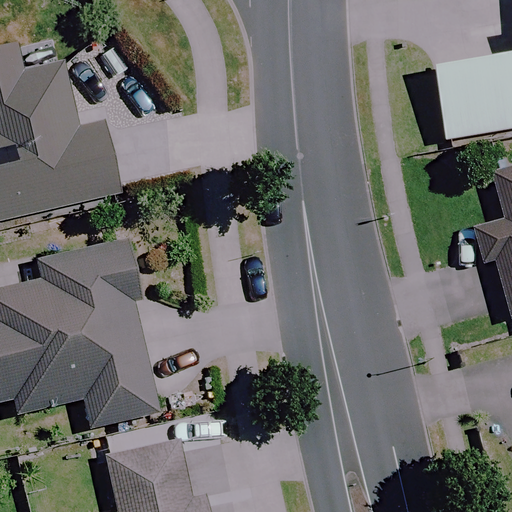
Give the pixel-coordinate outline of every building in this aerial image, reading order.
[(26,74),(21,52),(0,56),(0,222),(110,198),(102,158),(115,155),(109,125),(82,131),(68,65),(26,74)] [(511,56),(437,69),(449,142),(511,131),(511,56)] [(511,173),(493,179),(505,224),(476,231),(485,266),(495,264),(510,324),(511,323),(511,173)] [(145,297),(134,245),(42,264),(46,285),(0,294),(0,405),(15,402),(18,415),(85,402),(91,428),(147,417),(124,301),(145,297)] [(195,502),(183,444),(110,459),(120,511),(204,511),(202,500),(195,502)]
